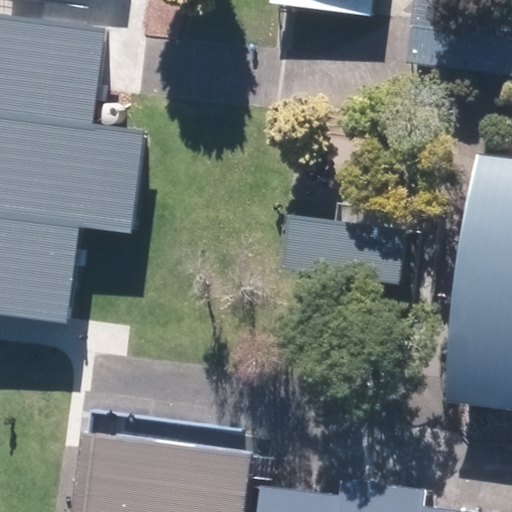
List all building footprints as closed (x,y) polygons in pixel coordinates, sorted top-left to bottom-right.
[(269,0),(269,2),(276,3),(370,15),(371,0),(269,0)] [(511,38),(445,30),(446,23),(449,0),(413,0),(405,61),(496,73),(511,74),(511,38)] [(0,312),(65,321),(66,313),(78,219),(129,226),(141,132),(134,131),(116,129),(90,126),(103,28),(0,14),(0,312)] [(98,108),(97,111),(97,115),(99,119),(102,122),(105,124),(109,124),(113,124),(116,122),(119,119),(121,115),(121,111),(120,108),(118,104),(115,102),(111,101),(108,100),(103,102),(100,104),(98,108)] [(511,157),(482,154),(471,152),(441,397),(511,405),(511,157)] [(405,229),(288,214),(281,269),(386,282),(399,284),(405,229)] [(81,433),(71,511),(443,511),(419,509),(421,492),(343,482),(341,498),(244,486),(248,453),(81,433)]
